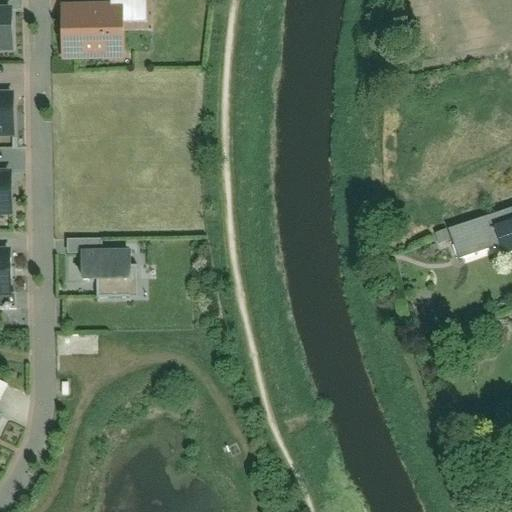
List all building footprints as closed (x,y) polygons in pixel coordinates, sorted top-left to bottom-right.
[(139,0),(105,0),(106,14),(139,14),(139,0)] [(511,0),(481,0),(498,38),(511,31),(511,0)] [(54,17),(55,66),(121,65),(121,16),(54,17)] [(0,25),(0,57),(12,58),(12,25),(0,25)] [(0,105),(0,135),(9,136),(8,105),(0,105)] [(462,215),(425,229),(438,264),(491,245),(495,257),(511,251),(511,217),(510,218),(504,200),(462,215)] [(66,256),(67,302),(130,301),(129,255),(66,256)]
